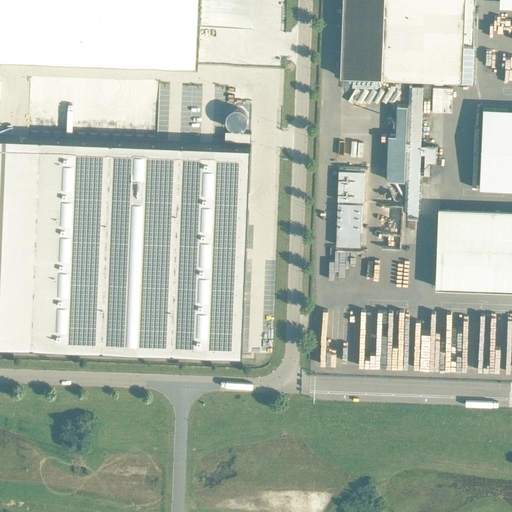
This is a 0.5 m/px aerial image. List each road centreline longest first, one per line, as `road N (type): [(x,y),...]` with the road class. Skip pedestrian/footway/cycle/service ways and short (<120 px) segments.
road 1 (unclassified): [(305,0),(289,368),(261,385),(0,376)]
road 2 (unknown): [(0,123),(244,132),(260,139),(273,186),(265,333)]
